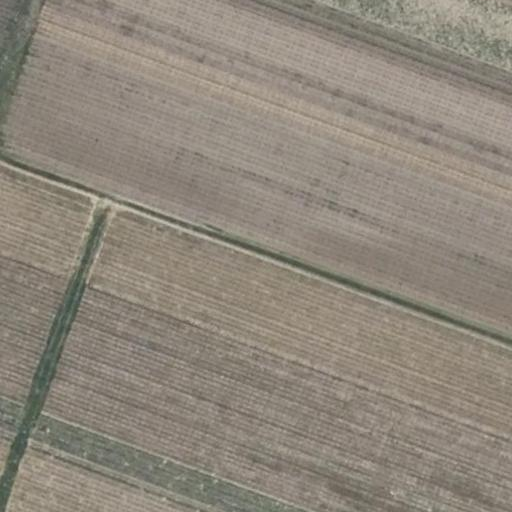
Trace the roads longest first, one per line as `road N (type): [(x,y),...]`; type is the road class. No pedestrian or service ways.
road 1 (track): [(511,341),(0,151)]
road 2 (track): [(103,194),(0,490)]
